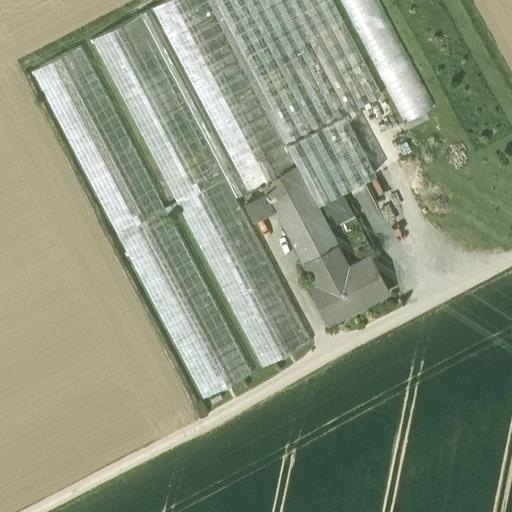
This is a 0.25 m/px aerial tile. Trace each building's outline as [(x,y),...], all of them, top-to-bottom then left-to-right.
[(164,208),(80,46),(31,72),(202,399),(251,373),(169,217),(179,211),(261,368),(310,342),(235,198),(262,183),(294,166),(295,165),(285,146),(208,0),(168,0),(90,40),(175,202),(164,208)] [(331,0),(208,0),(285,146),(344,114),(381,95),(331,0)] [(378,0),(339,0),(405,123),(435,108),(378,0)] [(344,114),(285,146),(295,165),(294,166),(315,205),(375,174),(344,114)] [(315,205),(294,166),(262,183),(303,262),(336,245),(315,205)] [(348,268),(336,245),(303,262),(315,285),(309,288),(328,323),(388,292),(369,256),(348,268)]
